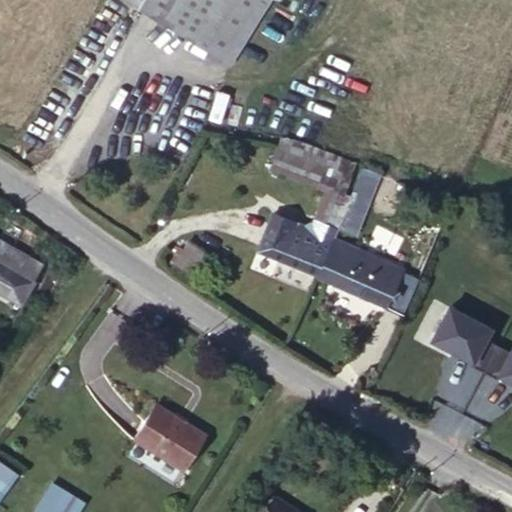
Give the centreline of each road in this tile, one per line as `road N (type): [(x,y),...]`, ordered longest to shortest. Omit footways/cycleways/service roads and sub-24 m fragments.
road 1 (tertiary): [(511,490),(304,384),(0,172)]
road 2 (track): [(115,252),(0,401)]
